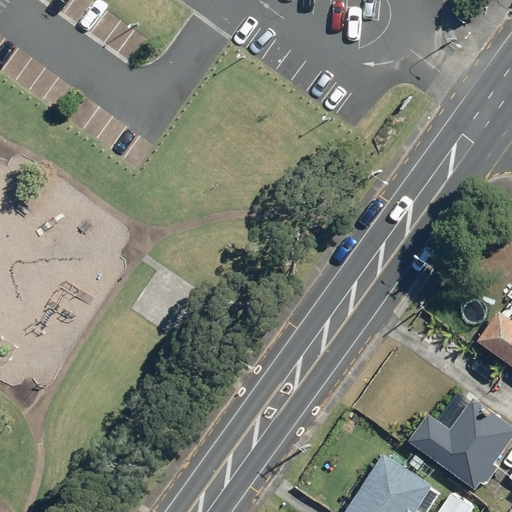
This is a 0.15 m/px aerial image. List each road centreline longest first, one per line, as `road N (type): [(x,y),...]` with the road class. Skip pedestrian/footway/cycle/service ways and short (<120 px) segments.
road 1 (secondary): [(312,353),(487,112)]
road 2 (secondary): [(312,353),(315,383),(271,443),(243,449)]
road 3 (secondary): [(243,449),(241,421),(263,390),(285,361),(312,353)]
